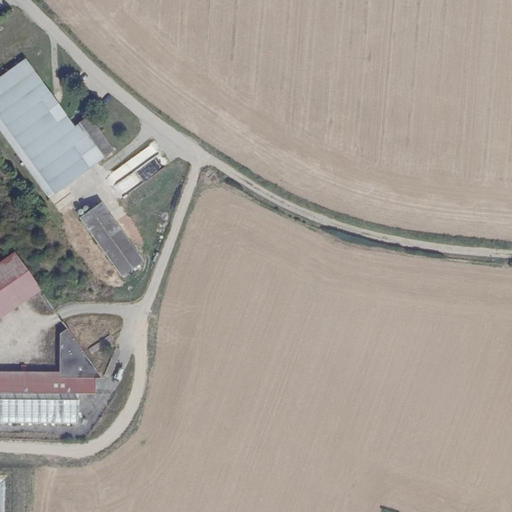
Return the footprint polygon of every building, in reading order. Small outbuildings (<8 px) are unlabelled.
[(70,127),(22,60),(0,75),(0,135),(45,198),(110,151),(85,117),(70,127)] [(119,197),(143,179),(136,170),(112,188),(119,197)] [(118,276),(138,262),(97,204),(76,218),(118,276)] [(0,314),(29,294),(6,261),(0,264),(0,314)] [(55,377),(0,377),(0,421),(74,421),(74,391),(91,391),(90,371),(94,371),(62,327),(55,332),(55,377)]
